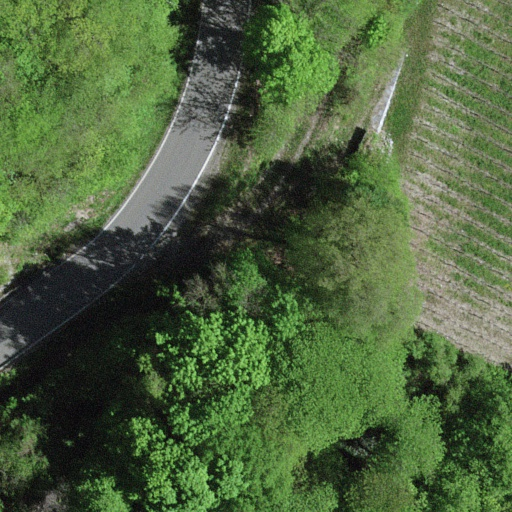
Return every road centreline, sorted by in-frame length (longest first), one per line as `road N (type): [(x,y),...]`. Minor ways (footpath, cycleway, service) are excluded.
road 1 (tertiary): [(0,342),(111,254),(179,167),(207,99),(225,0)]
road 2 (track): [(386,0),(248,210),(180,244),(156,246),(136,229)]
